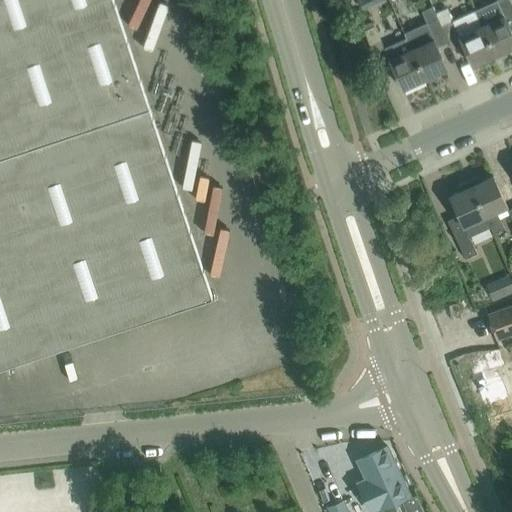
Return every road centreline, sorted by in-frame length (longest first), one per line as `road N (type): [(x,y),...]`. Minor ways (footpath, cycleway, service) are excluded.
road 1 (unclassified): [(0,449),(274,421)]
road 2 (tertiary): [(323,184),(398,393)]
road 3 (tertiary): [(422,381),(346,176)]
road 4 (tertiary): [(267,0),(323,184)]
road 5 (tertiary): [(346,176),(292,0)]
road 6 (residential): [(365,170),(511,102)]
road 7 (tertiary): [(475,511),(422,381)]
road 8 (tertiary): [(398,393),(453,511)]
road 9 (unclassified): [(274,421),(398,393)]
